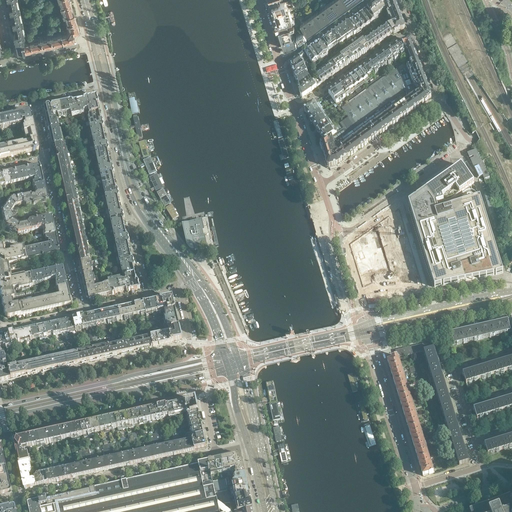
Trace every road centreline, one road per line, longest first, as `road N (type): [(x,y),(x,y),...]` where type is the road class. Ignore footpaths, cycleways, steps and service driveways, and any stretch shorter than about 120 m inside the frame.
road 1 (residential): [(4,435),(199,391),(215,453)]
road 2 (residential): [(178,290),(188,346),(0,388)]
road 3 (residential): [(412,32),(438,101),(320,183)]
road 4 (residential): [(215,453),(18,497)]
road 5 (residential): [(417,511),(367,334)]
road 6 (residential): [(293,109),(412,32)]
road 7 (tertiary): [(0,412),(124,384)]
road 8 (residential): [(394,331),(399,337),(441,328),(511,305)]
road 9 (secondary): [(107,89),(140,208)]
road 10 (secondary): [(394,331),(511,304)]
